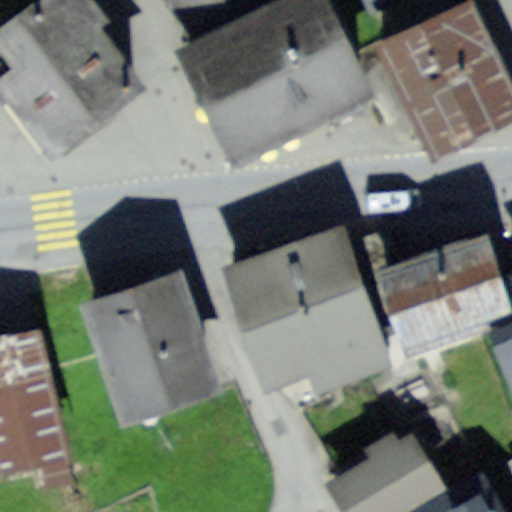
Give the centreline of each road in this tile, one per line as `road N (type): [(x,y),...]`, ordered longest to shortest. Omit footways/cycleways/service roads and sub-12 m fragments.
road 1 (primary): [(511,178),(174,205)]
road 2 (residential): [(174,205),(248,408),(301,509)]
road 3 (primary): [(174,205),(0,229)]
